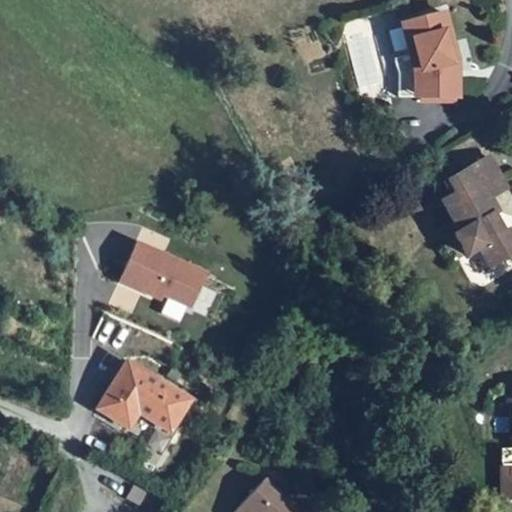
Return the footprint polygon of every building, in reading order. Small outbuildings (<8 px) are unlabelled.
[(395,77),(395,89),(454,88),(454,68),(448,68),(448,54),(443,34),(448,33),(440,4),(397,16),(405,47),(390,51),(395,66),(395,77)] [(448,33),(443,34),(448,54),(448,68),(454,68),(454,52),(448,33)] [(501,185),(486,155),(442,177),(442,178),(444,180),(447,180),(449,179),(453,189),(446,193),(438,196),(453,227),(445,230),(456,252),(470,246),(479,264),(511,248),(485,194),(501,185)] [(439,178),(446,193),(453,189),(449,179),(447,180),(444,180),(442,178),(442,177),(439,178)] [(207,276),(138,243),(118,286),(160,306),(164,299),(190,311),(207,276)] [(187,396),(122,361),(95,409),(125,425),(135,408),(171,427),(187,396)] [(511,452),(502,453),(507,502),(511,501),(511,452)] [(229,511),(310,511),(268,471),(229,511)]
